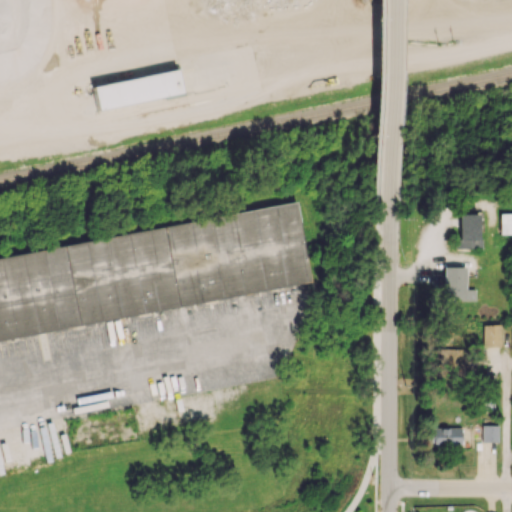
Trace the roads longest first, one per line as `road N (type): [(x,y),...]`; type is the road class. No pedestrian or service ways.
road 1 (tertiary): [(389,206),(390,488)]
road 2 (tertiary): [(389,0),(389,206)]
road 3 (residential): [(511,488),(390,488)]
